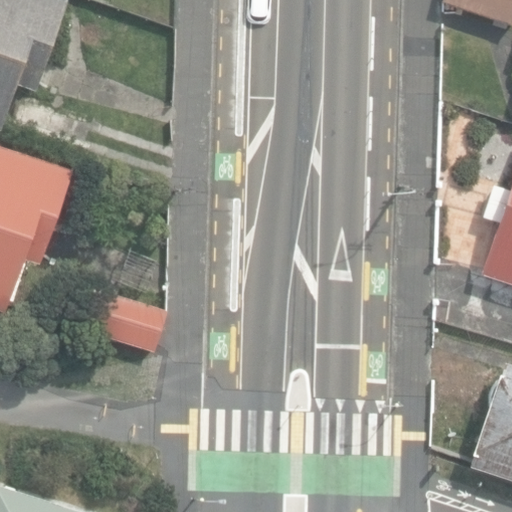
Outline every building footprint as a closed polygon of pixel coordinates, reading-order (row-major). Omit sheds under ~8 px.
[(0,0),(0,128),(1,129),(17,85),(33,90),(65,0),(0,0)] [(511,0),(442,0),(442,2),(511,26),(511,0)] [(0,308),(6,310),(9,299),(12,300),(27,256),(27,257),(41,261),(71,170),(0,145),(0,308)] [(478,273),(511,284),(511,167),(506,184),(493,180),(480,216),(496,221),(478,273)] [(82,328),(154,348),(165,310),(93,289),(82,328)] [(511,362),(503,360),(468,462),(511,476),(511,362)] [(0,511),(89,511),(0,484),(0,511)]
